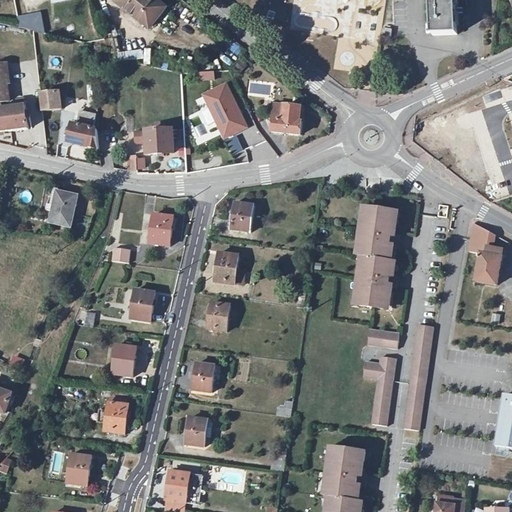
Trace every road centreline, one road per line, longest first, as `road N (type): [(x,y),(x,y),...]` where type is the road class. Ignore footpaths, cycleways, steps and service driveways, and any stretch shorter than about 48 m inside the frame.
road 1 (residential): [(210,183),(144,462),(123,511)]
road 2 (residential): [(210,183),(135,183),(0,154)]
road 3 (tertiary): [(205,0),(358,119)]
road 4 (residential): [(349,142),(279,172),(210,183)]
road 5 (tertiary): [(390,149),(511,227)]
